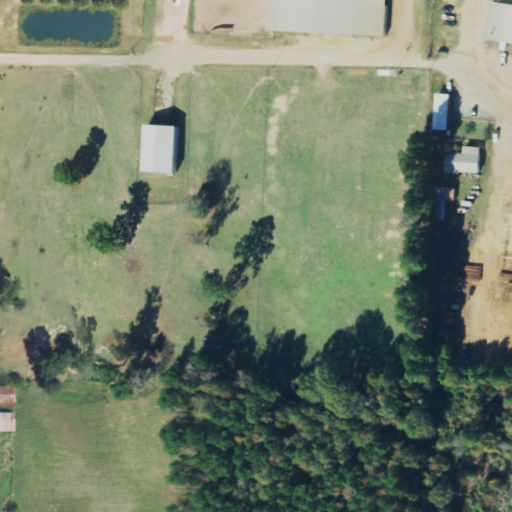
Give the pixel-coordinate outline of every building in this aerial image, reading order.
[(270,0),(269,30),(387,34),(388,0),(270,0)] [(511,3),(492,1),(487,38),(511,41),(511,3)] [(436,129),(450,130),(451,93),(437,93),(436,129)] [(177,172),(179,125),(147,124),(145,171),(177,172)] [(481,172),(482,146),(464,146),(464,152),(447,152),(447,171),(481,172)] [(11,386),(0,386),(0,405),(6,406),(6,411),(12,411),(11,386)] [(0,412),(0,431),(12,431),(12,412),(0,412)]
